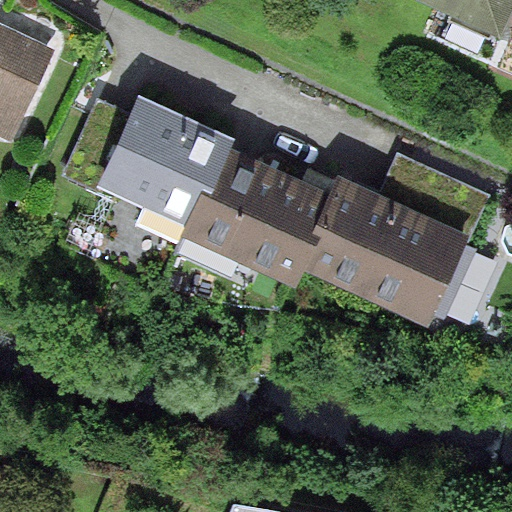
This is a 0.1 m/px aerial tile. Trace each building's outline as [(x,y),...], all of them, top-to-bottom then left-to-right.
[(466,0),(493,13),(499,0),(466,0)] [(41,46),(0,25),(0,127),(1,128),(41,46)] [(96,167),(191,210),(226,134),(230,127),(134,83),(122,110),(96,167)] [(96,167),(122,110),(95,98),(61,172),(88,184),(96,167)] [(296,248),(327,181),(226,134),(191,210),(186,221),(288,267),(296,248)] [(394,155),(380,184),(464,222),(478,193),(394,155)] [(327,181),(296,248),(426,307),(464,222),(380,184),(335,163),(327,181)]
